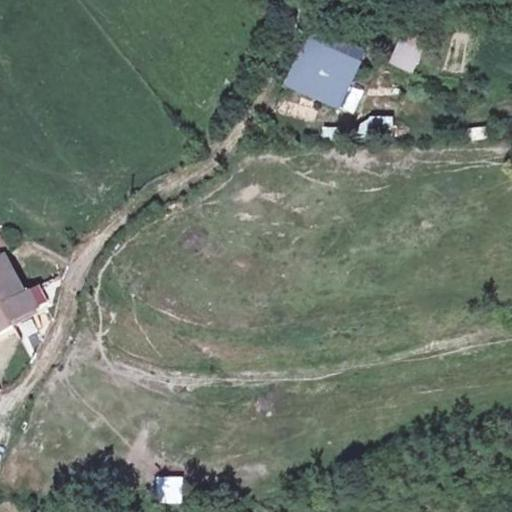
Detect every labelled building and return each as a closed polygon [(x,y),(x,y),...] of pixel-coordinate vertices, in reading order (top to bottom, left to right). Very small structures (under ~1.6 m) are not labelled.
[(424,52),(401,42),(391,65),(415,75),(424,52)] [(341,111),(361,66),(307,45),(286,89),(341,111)] [(392,139),(394,118),(361,115),(360,137),(392,139)] [(469,140),(490,137),(488,125),(468,128),(469,140)] [(0,335),(14,328),(12,323),(36,310),(38,315),(50,309),(39,289),(24,297),(2,255),(15,249),(7,234),(0,237),(0,335)]
